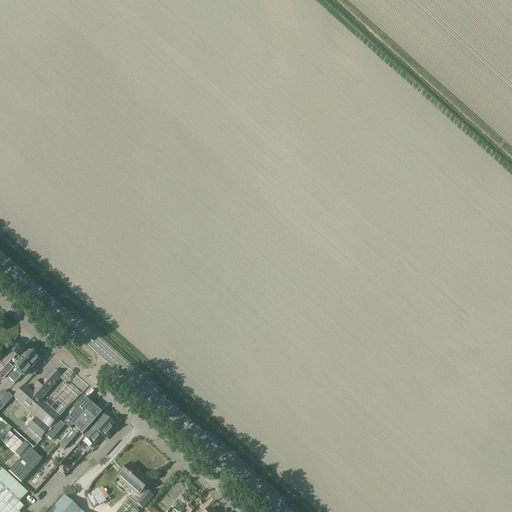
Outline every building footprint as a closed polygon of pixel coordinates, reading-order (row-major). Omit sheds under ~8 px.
[(28,376),(43,359),(32,350),(23,360),(24,360),(18,367),(20,370),(18,372),(17,372),(10,379),(17,385),(23,378),(23,377),(25,374),(28,376)] [(38,389),(33,394),(24,386),(13,398),(36,419),(49,430),(57,420),(60,417),(41,400),(62,377),(54,371),(43,383),(41,380),(35,386),(38,389)] [(8,393),(1,402),(5,406),(13,398),(8,393)] [(75,408),(77,410),(78,410),(69,420),(75,425),(93,405),(85,397),(75,408)] [(102,412),(93,405),(75,425),(74,426),(83,434),(102,412)] [(78,410),(77,410),(64,424),(71,430),(74,426),(75,425),(69,420),(78,410)] [(106,438),(117,425),(104,414),(85,436),(94,445),(103,435),(106,438)] [(41,440),(49,430),(36,419),(27,428),(41,440)] [(51,441),(64,426),(58,421),(45,436),(51,441)] [(0,432),(0,438),(18,456),(28,446),(6,426),(0,432)] [(70,447),(74,451),(74,450),(80,456),(91,444),(82,435),(70,447)] [(6,467),(22,482),(44,458),(30,445),(13,464),(10,462),(6,467)] [(144,508),(155,497),(149,492),(148,492),(145,490),(152,482),(132,464),(120,478),(143,498),(138,503),(144,508)] [(19,503),(28,493),(2,470),(0,472),(0,511),(19,511),(24,507),(19,503)] [(50,511),(81,511),(65,497),(50,511)]
